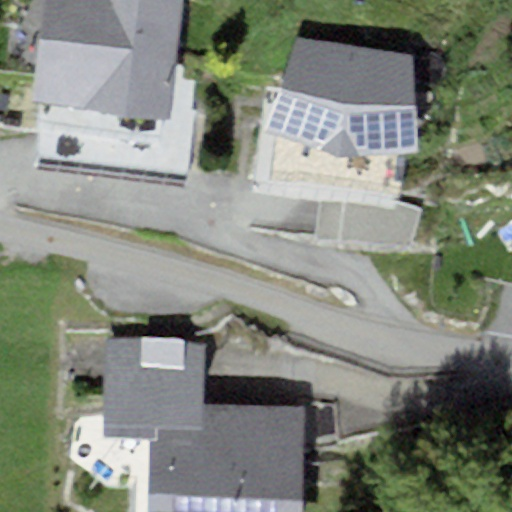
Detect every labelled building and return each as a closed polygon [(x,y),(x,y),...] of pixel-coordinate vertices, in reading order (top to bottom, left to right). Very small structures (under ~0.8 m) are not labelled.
[(183,0),(43,0),(33,101),(38,102),(31,167),(187,183),(198,82),(175,80),(183,0)] [(415,54),(298,34),(280,87),(265,131),(273,135),(270,175),(402,196),(406,153),(416,152),(415,54)] [(265,131),(280,87),(265,86),(251,188),(321,199),(402,208),(402,196),(270,175),(273,135),(265,131)] [(402,208),(321,199),(317,240),(412,247),(421,210),(402,208)] [(206,340),(103,337),(101,440),(150,441),(148,511),(299,511),(302,409),(204,407),(206,340)]
